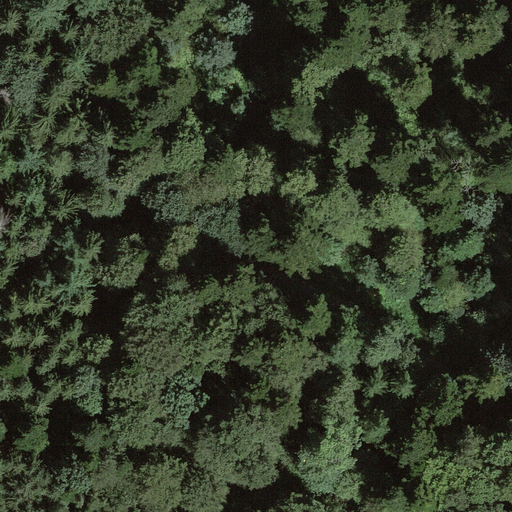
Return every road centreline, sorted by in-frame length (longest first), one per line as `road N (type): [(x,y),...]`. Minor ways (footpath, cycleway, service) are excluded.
road 1 (track): [(0,95),(72,165),(234,258),(367,321),(511,416)]
road 2 (track): [(356,511),(329,500),(267,493),(160,492),(59,470),(0,443)]
